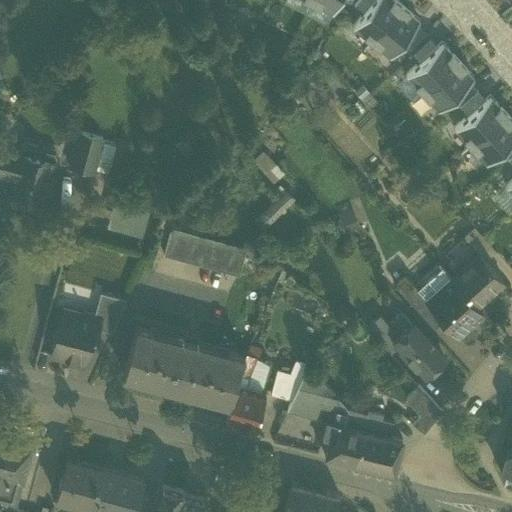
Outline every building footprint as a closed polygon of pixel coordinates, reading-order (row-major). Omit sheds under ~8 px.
[(311,0),(332,10),(337,0),(311,0)] [(371,39),(401,2),(397,0),(371,0),(363,11),(352,24),(371,39)] [(363,11),(371,0),(356,0),(354,3),(363,11)] [(401,2),(371,39),(389,54),(400,41),(415,22),(419,18),(401,2)] [(425,30),(415,22),(400,41),(409,48),(425,30)] [(411,51),(419,60),(437,44),(429,35),(411,51)] [(422,90),(457,57),(441,40),(437,44),(419,60),(406,72),(422,90)] [(457,57),(422,90),(438,107),(451,96),(469,79),(473,75),(457,57)] [(459,104),(477,88),(469,79),(451,96),(459,104)] [(477,88),(459,104),(467,113),(485,97),(477,88)] [(470,143),(505,111),(489,93),(485,97),(467,113),(454,125),(470,143)] [(511,118),(505,111),(470,143),(486,161),(499,149),(511,137),(511,118)] [(70,166),(93,172),(94,168),(101,141),(102,137),(79,131),(70,166)] [(511,137),(499,149),(507,158),(511,153),(511,137)] [(101,141),(94,168),(107,172),(115,145),(101,141)] [(8,191),(44,200),(57,155),(54,150),(25,143),(21,146),(19,151),(1,147),(0,164),(0,174),(11,178),(8,191)] [(276,164),(263,149),(252,160),(265,174),(276,164)] [(508,213),(511,209),(511,190),(505,183),(492,195),(508,213)] [(295,198),(286,188),(254,219),(263,229),(295,198)] [(147,207),(113,199),(107,225),(140,233),(147,207)] [(352,206),(337,212),(345,232),(360,226),(352,206)] [(163,253),(238,274),(246,247),(170,226),(163,253)] [(479,252),(486,260),(496,250),(474,226),(464,236),(471,243),(471,244),(478,252),(479,252)] [(478,252),(452,277),(477,304),(504,280),(486,260),(479,252),(478,252)] [(428,279),(437,290),(452,277),(442,266),(428,279)] [(393,282),(433,327),(443,318),(426,299),(427,298),(418,288),(404,273),(393,282)] [(477,304),(452,277),(437,290),(427,298),(426,299),(443,318),(457,333),(482,311),(477,304)] [(428,279),(418,288),(427,298),(437,290),(428,279)] [(97,327),(111,331),(126,298),(100,291),(94,313),(101,315),(97,327)] [(77,360),(84,362),(85,358),(92,336),(95,337),(97,327),(101,315),(94,313),(82,310),(82,313),(63,308),(58,326),(61,326),(58,336),(55,335),(51,353),(77,360)] [(398,334),(412,322),(401,309),(388,322),(398,334)] [(366,325),(390,352),(399,344),(394,338),(398,334),(388,322),(380,313),(366,325)] [(412,322),(444,357),(445,356),(413,320),(412,322)] [(399,344),(426,374),(444,357),(412,322),(398,334),(394,338),(399,344)] [(123,372),(230,400),(235,382),(239,367),(245,353),(136,324),(123,372)] [(399,344),(394,338),(392,339),(424,375),(426,374),(399,344)] [(239,367),(235,382),(245,385),(248,375),(249,376),(258,356),(246,351),(245,353),(239,367)] [(248,375),(245,385),(261,389),(269,361),(258,356),(249,376),(248,375)] [(290,373),(302,376),(308,363),(297,357),(290,373)] [(348,406),(308,363),(302,376),(291,398),(287,408),(326,419),(327,417),(344,422),(348,406)] [(271,392),(291,398),(302,376),(290,373),(278,369),(271,392)] [(261,389),(245,385),(235,382),(230,400),(225,419),(240,423),(253,427),(253,426),(255,427),(265,390),(261,389)] [(406,397),(420,413),(431,397),(418,382),(406,397)] [(412,423),(424,432),(442,409),(431,397),(420,413),(412,423)] [(348,406),(344,422),(363,427),(367,411),(348,406)] [(367,411),(363,427),(391,434),(394,421),(382,417),(384,412),(367,408),(367,411)] [(354,462),(363,427),(344,422),(327,417),(326,419),(322,435),(329,437),(325,454),(354,462)] [(403,437),(391,434),(363,427),(354,462),(393,472),(403,437)] [(20,442),(0,436),(0,496),(15,501),(20,479),(22,480),(28,455),(17,452),(20,442)] [(31,445),(20,442),(17,452),(28,455),(31,445)] [(511,447),(507,450),(501,472),(505,480),(511,481),(511,447)] [(55,496),(73,501),(91,506),(102,465),(66,456),(55,496)] [(102,465),(91,506),(113,511),(132,511),(142,476),(102,465)] [(333,511),(339,492),(291,480),(283,511),(333,511)] [(198,511),(203,495),(183,490),(183,488),(162,482),(154,511),(198,511)] [(217,511),(254,511),(256,505),(221,496),(217,511)] [(89,511),(91,506),(73,501),(70,511),(89,511)]
